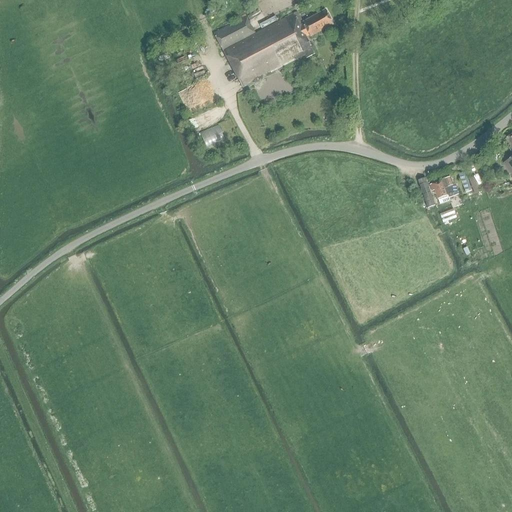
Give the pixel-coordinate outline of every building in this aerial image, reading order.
[(215,34),(242,87),(243,88),(304,57),(306,60),(315,55),(307,38),(310,37),(311,40),(318,37),(317,34),(333,26),(325,11),(303,22),(298,13),(255,35),(246,17),(215,34)] [(220,124),(201,131),(207,148),(226,141),(220,124)] [(511,135),(506,140),(511,147),(508,149),(511,154),(511,158),(503,164),(511,176),(511,135)] [(467,171),(460,173),(467,193),(473,190),(467,171)] [(443,180),(443,181),(430,185),(432,192),(435,191),(438,200),(448,197),(445,188),(453,185),(450,177),(443,180)] [(417,181),(427,209),(435,206),(425,178),(417,181)] [(454,212),(448,213),(442,215),(444,221),(456,218),(454,212)]
